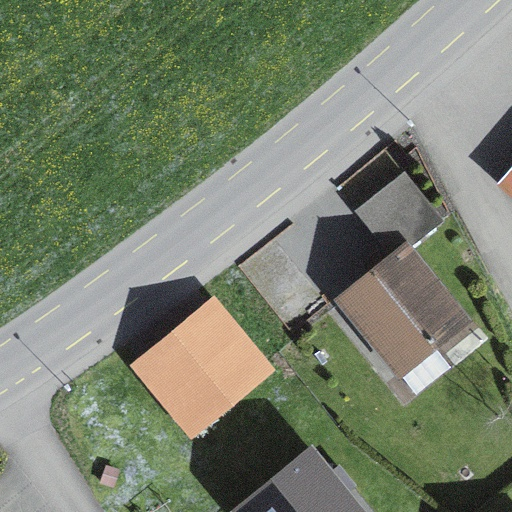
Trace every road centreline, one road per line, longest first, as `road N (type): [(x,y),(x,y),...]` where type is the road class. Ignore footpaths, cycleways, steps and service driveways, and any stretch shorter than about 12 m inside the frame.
road 1 (tertiary): [(461,0),(326,140),(1,380)]
road 2 (residential): [(93,511),(1,380)]
